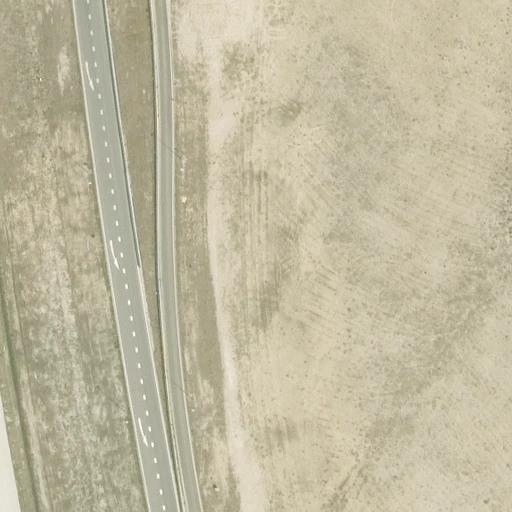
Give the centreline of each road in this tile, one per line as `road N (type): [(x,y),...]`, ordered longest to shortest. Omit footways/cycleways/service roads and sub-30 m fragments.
road 1 (unclassified): [(94,0),(122,228),(172,511)]
road 2 (unclassified): [(194,511),(167,304),(158,0)]
road 3 (unclassified): [(0,29),(72,511)]
